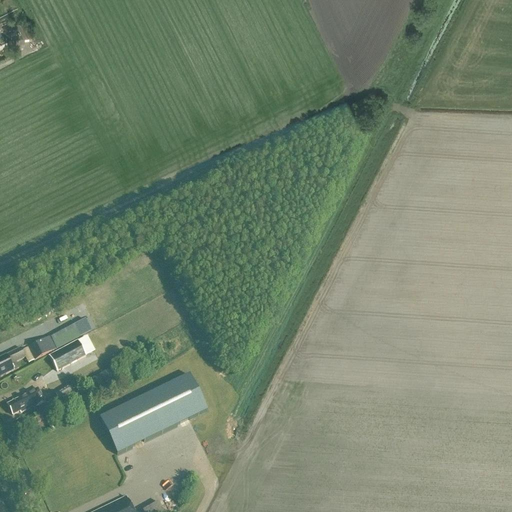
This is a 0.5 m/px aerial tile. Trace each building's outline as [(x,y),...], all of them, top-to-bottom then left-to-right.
[(23,22),(17,25),(24,40),(30,37),(23,22)] [(34,363),(57,352),(50,339),(28,350),(34,363)] [(11,367),(25,360),(21,351),(0,360),(0,379),(14,373),(11,367)] [(64,361),(42,372),(53,395),(76,383),(73,379),(78,377),(73,366),(68,368),(64,361)] [(109,372),(100,377),(85,385),(90,395),(114,382),(109,372)] [(189,377),(99,421),(117,457),(207,413),(189,377)] [(30,435),(47,426),(42,415),(44,414),(83,392),(80,388),(42,410),(36,412),(38,415),(16,427),(22,437),(29,433),(30,435)] [(36,411),(42,407),(35,393),(29,396),(7,407),(13,418),(20,414),(20,415),(34,408),(36,411)] [(132,511),(126,499),(100,511),(132,511)]
